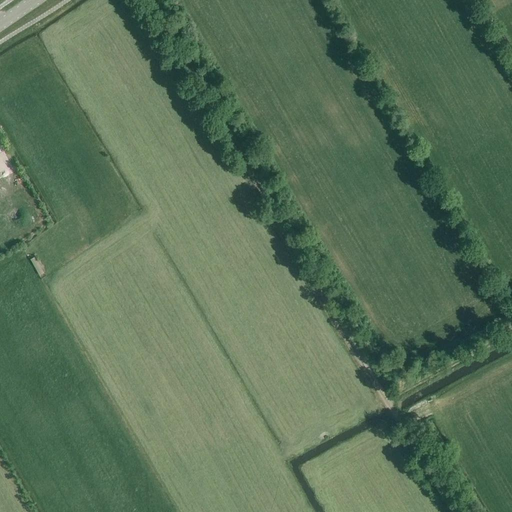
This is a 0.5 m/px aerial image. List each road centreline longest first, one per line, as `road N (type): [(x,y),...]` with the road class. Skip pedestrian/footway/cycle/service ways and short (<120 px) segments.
road 1 (track): [(146,0),(450,511)]
road 2 (track): [(386,404),(511,335)]
